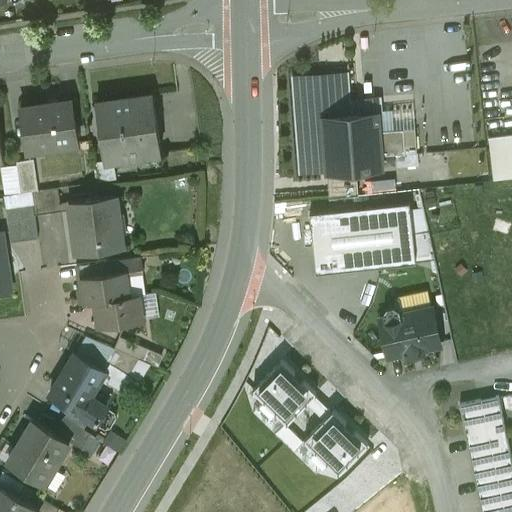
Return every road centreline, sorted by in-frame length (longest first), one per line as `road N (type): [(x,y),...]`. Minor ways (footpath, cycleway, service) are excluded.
road 1 (residential): [(445,511),(426,438),(283,292),(239,264)]
road 2 (tertiary): [(114,511),(213,341),(239,264)]
road 3 (residential): [(0,59),(244,24)]
road 4 (tertiary): [(239,264),(247,202),(244,24)]
road 5 (residential): [(244,24),(468,0)]
